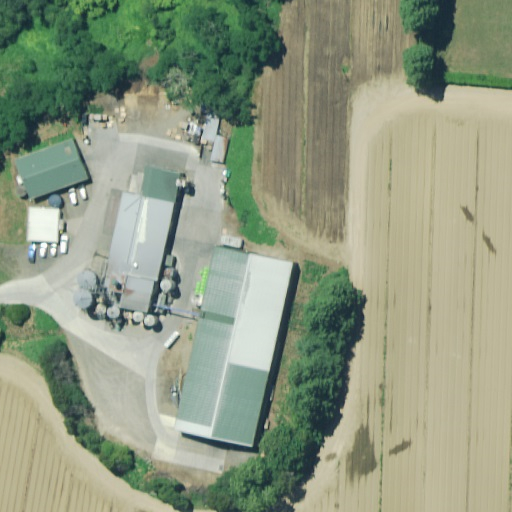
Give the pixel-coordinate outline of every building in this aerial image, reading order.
[(235,120),(213,117),(209,141),(231,144),(235,120)] [(95,180),(82,141),(25,160),(38,199),(95,180)] [(131,193),(113,275),(136,280),(130,308),(157,314),(188,175),(156,168),(150,197),(131,193)] [(66,210),(36,208),(34,241),(63,243),(66,210)] [(300,266),(223,249),(184,431),(260,447),(300,266)] [(132,282),(93,273),(84,313),(123,322),(132,282)]
